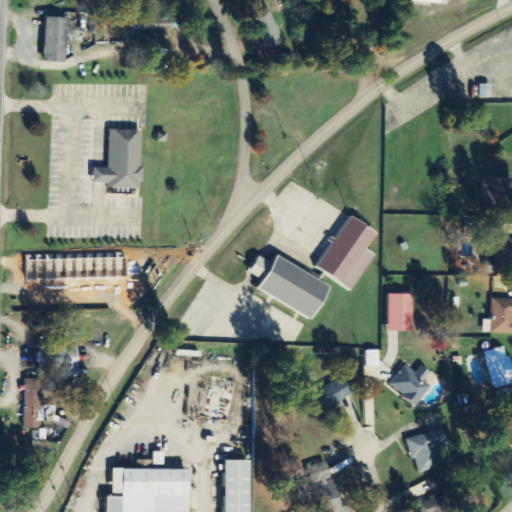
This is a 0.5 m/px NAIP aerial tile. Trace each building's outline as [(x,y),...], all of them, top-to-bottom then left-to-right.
[(264,50),(281,46),(272,8),(255,12),(264,50)] [(44,62),(66,63),(67,18),(45,18),(44,62)] [(492,99),(492,85),(479,84),(478,98),(492,99)] [(110,130),(108,168),(94,168),(93,183),(109,183),(108,188),(140,190),(140,183),(143,184),(144,168),(141,168),(142,131),(110,130)] [(483,200),(507,200),(508,178),(483,178),(483,200)] [(351,216),(316,267),(350,291),(375,256),(367,250),(378,235),(351,216)] [(485,274),(510,274),(511,257),(511,240),(486,240),(485,274)] [(278,258),(274,266),(258,257),(249,273),(262,280),(256,290),(311,321),(330,288),(278,258)] [(389,295),(388,331),(414,332),(414,295),(389,295)] [(511,299),(493,299),(492,320),(484,320),(483,334),(511,334),(511,299)] [(38,346),(38,373),(78,372),(77,345),(38,346)] [(495,388),(511,384),(511,368),(506,347),(487,352),(495,388)] [(389,386),(417,406),(431,386),(425,381),(431,373),(422,366),(416,373),(405,365),(389,386)] [(321,412),(356,396),(346,377),(312,393),(321,412)] [(24,429),(40,429),(40,423),(53,423),(53,406),(41,406),(41,380),(24,380),(24,429)] [(407,439),(416,474),(439,468),(434,449),(449,445),(444,429),(407,439)] [(113,469),(113,494),(123,494),(123,497),(107,497),(107,511),(190,511),(190,470),(165,469),(166,453),(154,453),(154,460),(137,460),(137,469),(113,469)] [(225,462),(225,511),(249,511),(250,462),(225,462)] [(349,511),(346,499),(344,500),(338,479),(332,480),(327,462),(308,467),(320,511),(349,511)] [(450,511),(445,496),(416,505),(418,511),(450,511)]
